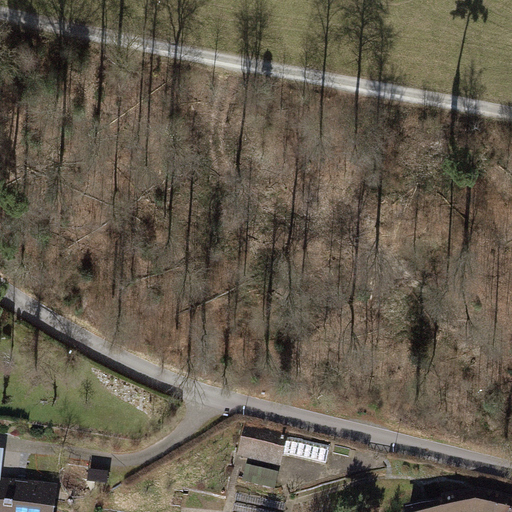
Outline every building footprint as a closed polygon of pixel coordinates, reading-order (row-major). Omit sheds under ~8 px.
[(245,423),(237,458),(281,468),(284,454),(287,437),(288,433),(245,423)] [(330,448),(287,437),(284,454),(326,463),(330,448)] [(279,473),(246,466),(243,483),(275,490),(279,473)] [(399,511),(398,511),(511,511),(511,500),(478,492),(399,511)] [(0,511),(61,511),(63,502),(0,497),(0,511)]
